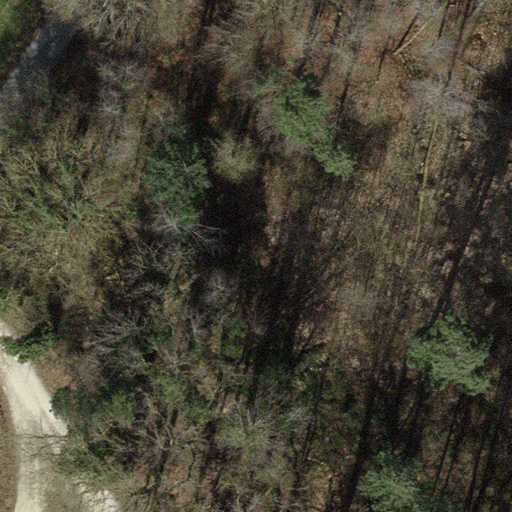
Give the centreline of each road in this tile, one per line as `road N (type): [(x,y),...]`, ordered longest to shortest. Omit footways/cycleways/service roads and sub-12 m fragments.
road 1 (track): [(121,511),(47,407),(0,318)]
road 2 (unclassified): [(0,148),(93,0)]
